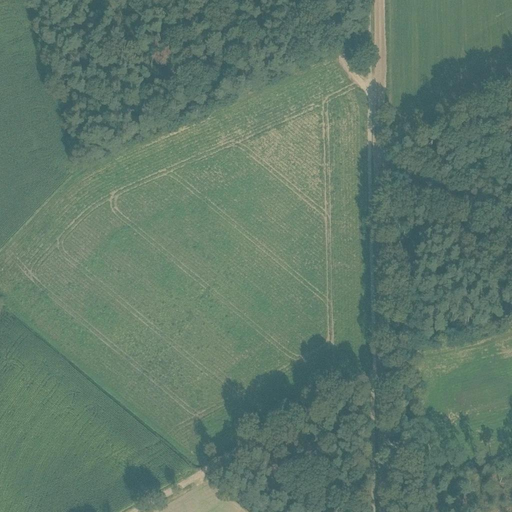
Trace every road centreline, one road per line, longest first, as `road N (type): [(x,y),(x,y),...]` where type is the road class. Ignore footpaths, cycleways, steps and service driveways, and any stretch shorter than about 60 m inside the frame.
road 1 (track): [(376,108),(382,511)]
road 2 (track): [(380,364),(131,511)]
road 3 (track): [(376,164),(511,88)]
road 4 (track): [(376,164),(511,219)]
